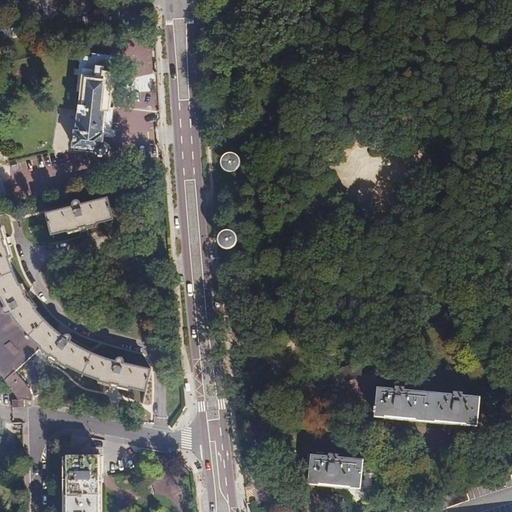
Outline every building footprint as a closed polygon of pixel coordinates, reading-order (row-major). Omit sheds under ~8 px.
[(85,59),(82,59),(78,91),(82,92),(77,131),(76,131),(74,146),(94,149),(94,152),(95,154),(98,156),(100,157),(102,157),(104,157),(106,156),(107,155),(108,153),(109,149),(109,147),(108,145),(106,144),(104,143),(103,143),(104,135),(111,136),(114,108),(110,108),(116,56),(93,53),(93,57),(86,56),(85,59)] [(230,170),(231,170),(234,169),(236,168),(237,167),(238,166),(239,164),(239,161),(239,159),(238,157),(237,155),(235,154),(232,153),(230,153),(227,154),(224,157),(223,159),(223,163),(224,165),(224,166),(226,168),(228,169),(230,170)] [(46,213),(55,245),(71,241),(71,242),(101,235),(101,234),(116,230),(108,197),(81,204),(80,202),(79,200),(78,200),(75,200),(74,200),(73,201),(72,204),(72,206),(46,213)] [(0,373),(17,398),(24,399),(32,401),(31,393),(28,387),(25,383),(14,371),(41,348),(46,352),(58,360),(67,367),(69,365),(81,371),(89,375),(100,379),(99,381),(127,387),(128,386),(146,390),(151,369),(124,362),(124,359),(122,356),(120,355),(118,356),(116,358),(116,360),(107,357),(100,355),(93,352),(83,347),(71,339),(72,336),(72,335),(72,333),(70,332),(69,331),(67,331),(65,333),(64,335),(54,327),(49,322),(42,314),(34,304),(35,304),(26,292),(20,281),(19,282),(15,275),(11,265),(8,257),(9,257),(1,228),(0,227),(0,373)] [(220,239),(220,242),(221,245),(222,247),(225,248),(227,249),(231,249),(233,248),(235,246),(236,244),(237,242),(237,239),(236,237),(235,235),(233,234),(231,233),(227,232),(226,233),(224,234),(222,236),(220,239)] [(369,356),(284,396),(290,408),(375,369),(369,356)] [(378,388),(376,418),(478,426),(480,396),(463,395),(463,392),(454,392),(454,394),(404,391),(404,388),(396,387),(395,390),(378,388)] [(67,454),(66,511),(99,511),(100,455),(67,454)] [(328,457),(310,455),(308,484),(360,488),(362,460),(337,458),(337,455),(328,454),(328,457)] [(122,455),(122,469),(137,468),(137,455),(122,455)] [(464,488),(432,499),(436,511),(469,501),(464,488)]
